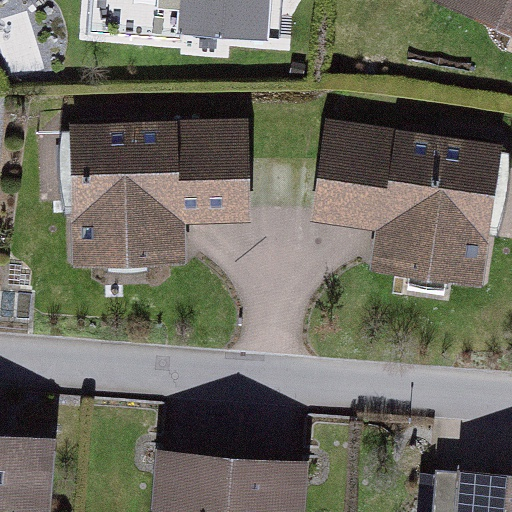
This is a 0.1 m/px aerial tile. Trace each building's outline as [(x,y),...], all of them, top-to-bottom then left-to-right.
[(178,0),(176,35),(302,46),(306,0),(178,0)] [(511,0),(458,0),(511,22),(511,0)] [(511,197),(511,140),(329,112),(312,218),(377,228),(370,272),(482,290),(490,239),(505,242),(511,197)] [(262,115),(70,121),(75,263),(191,259),(190,221),(265,218),(262,115)] [(51,511),(57,430),(0,426),(0,511),(51,511)] [(301,511),(305,457),(153,447),(148,511),(301,511)] [(511,511),(511,477),(467,475),(464,511),(511,511)]
